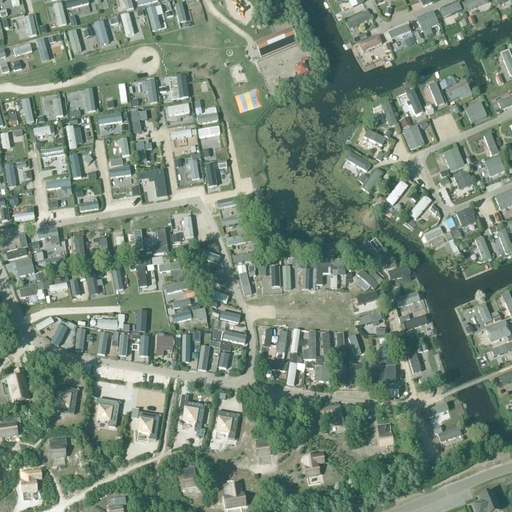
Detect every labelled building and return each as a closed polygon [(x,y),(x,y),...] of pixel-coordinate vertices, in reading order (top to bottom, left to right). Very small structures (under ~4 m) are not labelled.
[(131,0),(123,0),(128,15),(135,14),(131,0)] [(364,0),(338,0),(345,15),(367,7),(364,0)] [(487,0),(467,0),(462,2),(465,10),(488,1),(487,0)] [(64,1),(50,4),(54,25),(69,22),(64,1)] [(181,21),(189,18),(183,1),(176,3),(181,21)] [(458,2),(440,9),(443,18),(461,9),(458,2)] [(154,29),(163,27),(159,12),(165,11),(162,3),(148,6),(154,29)] [(166,5),(168,15),(175,14),(173,4),(166,5)] [(369,8),(345,18),(349,26),(372,16),(369,8)] [(417,15),(423,29),(440,22),(434,8),(417,15)] [(49,30),(47,23),(40,25),(36,12),(26,15),(33,35),(49,30)] [(102,43),(112,40),(105,18),(96,21),(102,43)] [(392,37),(412,29),(409,21),(389,29),(392,37)] [(83,24),(86,36),(94,34),(91,22),(83,24)] [(75,51),(84,49),(78,28),(70,30),(75,51)] [(291,28),(254,44),(260,60),(278,52),(281,60),(299,52),(296,44),(297,44),(291,28)] [(62,32),(50,35),(51,41),(63,39),(62,32)] [(359,41),(362,50),(383,41),(380,32),(359,41)] [(38,38),(44,60),(52,57),(45,36),(38,38)] [(17,54),(34,49),(31,41),(15,47),(17,54)] [(511,52),(510,48),(501,51),(511,74),(511,73),(511,52)] [(301,61),(303,66),(296,69),(301,83),(315,77),(307,58),(301,61)] [(2,62),(4,71),(11,69),(9,60),(2,62)] [(150,101),(158,101),(158,76),(149,77),(150,101)] [(463,98),(473,94),(467,76),(455,81),(453,76),(443,80),(451,100),(462,96),(463,98)] [(438,104),(446,101),(437,80),(429,83),(438,104)] [(127,82),(119,83),(122,101),(130,100),(127,82)] [(206,82),(189,85),(191,98),(208,95),(206,82)] [(89,110),(97,109),(95,86),(87,87),(89,110)] [(417,88),(401,92),(406,110),(412,109),(413,114),(423,111),(417,88)] [(511,93),(499,99),(502,107),(511,102),(511,93)] [(23,98),(28,121),(36,120),(31,96),(23,98)] [(57,115),(65,113),(62,96),(54,97),(57,115)] [(389,99),(381,103),(391,125),(399,121),(389,99)] [(466,107),(472,122),(488,115),(482,100),(466,107)] [(169,114),(192,110),(191,101),(168,105),(169,114)] [(217,104),(199,107),(200,113),(218,110),(217,104)] [(135,132),(144,131),(142,119),(149,117),(148,108),(132,111),(135,132)] [(18,111),(11,112),(13,123),(20,122),(18,111)] [(219,111),(198,113),(199,122),(220,120),(219,111)] [(100,113),(100,122),(124,121),(123,112),(100,113)] [(405,126),(412,122),(408,115),(401,118),(405,126)] [(419,123),(404,128),(410,148),(425,143),(419,123)] [(221,124),(200,128),(201,136),(222,132),(221,124)] [(51,127),(36,130),(34,131),(35,137),(52,134),(51,127)] [(198,133),(197,127),(172,130),(173,137),(198,133)] [(377,142),(383,145),(387,135),(366,127),(360,142),(374,148),(377,142)] [(76,150),(73,128),(66,129),(70,151),(76,150)] [(2,131),(3,147),(12,146),(10,131),(2,131)] [(492,131),(486,134),(494,153),(500,151),(492,131)] [(129,136),(121,137),(123,154),(131,154),(129,136)] [(148,160),(147,148),(154,147),(153,140),(138,142),(139,161),(148,160)] [(65,145),(45,150),(47,157),(67,153),(65,145)] [(459,145),(444,151),(451,170),(466,165),(459,145)] [(71,154),(74,176),(83,175),(81,153),(71,154)] [(359,182),(369,167),(349,154),(339,170),(359,182)] [(486,160),(490,174),(506,169),(501,155),(486,160)] [(218,184),(215,161),(207,162),(210,185),(218,184)] [(14,162),(5,164),(10,185),(19,184),(14,162)] [(112,176),(133,172),(131,164),(110,168),(112,176)] [(145,189),(148,189),(149,197),(169,195),(165,168),(140,170),(141,178),(143,178),(145,189)] [(469,168),(455,173),(459,187),(474,183),(469,168)] [(381,177),(376,173),(361,191),(367,195),(381,177)] [(64,193),(73,193),(73,177),(47,178),(48,187),(63,186),(64,193)] [(386,197),(393,203),(410,184),(403,178),(386,197)] [(511,187),(496,194),(501,208),(511,204),(511,187)] [(11,202),(20,202),(19,192),(11,192),(11,202)] [(410,211),(417,218),(433,199),(426,193),(410,211)] [(80,202),(82,210),(101,207),(99,198),(80,202)] [(238,198),(218,201),(220,210),(240,205),(238,198)] [(431,210),(438,213),(440,208),(433,205),(431,210)] [(457,210),(463,226),(478,220),(472,205),(457,210)] [(16,219),(36,217),(36,210),(15,212),(16,219)] [(225,225),(246,220),(244,212),(223,217),(225,225)] [(186,236),(194,236),(194,215),(186,215),(186,236)] [(453,216),(447,218),(450,227),(456,225),(453,216)] [(441,224),(424,231),(428,239),(444,232),(441,224)] [(166,226),(159,228),(162,248),(169,247),(166,226)] [(43,236),(52,235),(53,241),(62,239),(60,227),(42,229),(43,236)] [(181,230),(173,233),(175,242),(183,239),(181,230)] [(511,251),(504,230),(496,233),(505,258),(511,255),(511,251)] [(126,234),(117,234),(118,251),(127,250),(126,234)] [(129,251),(137,250),(136,234),(128,234),(129,251)] [(249,234),(226,239),(228,248),(251,243),(249,234)] [(485,260),(493,257),(484,234),(476,237),(485,260)] [(78,259),(86,259),(86,235),(77,235),(78,259)] [(101,237),(104,256),(111,255),(108,236),(101,237)] [(369,247),(369,252),(373,252),(374,259),(380,258),(380,246),(369,247)] [(24,248),(5,253),(7,261),(26,256),(24,248)] [(258,249),(234,254),(236,261),(259,256),(258,249)] [(44,250),(36,252),(39,264),(47,262),(44,250)] [(47,262),(65,261),(64,254),(47,255),(47,262)] [(173,270),(174,279),(184,278),(183,260),(171,261),(171,255),(153,256),(154,264),(160,263),(161,271),(173,270)] [(20,274),(36,271),(34,256),(17,259),(20,274)] [(318,256),(318,285),(339,285),(339,273),(347,273),(347,257),(318,256)] [(136,275),(135,263),(122,264),(123,285),(130,285),(130,276),(136,275)] [(241,264),(243,293),(252,292),(249,263),(241,264)] [(273,264),(273,285),(282,284),(282,264),(273,264)] [(292,264),(284,264),(285,288),(293,287),(292,264)] [(394,283),(413,279),(410,264),(391,268),(394,283)] [(108,289),(115,289),(113,274),(120,273),(120,265),(111,266),(111,269),(106,270),(108,289)] [(145,267),(137,268),(140,288),(148,287),(145,267)] [(385,279),(374,268),(370,273),(364,267),(354,278),(367,290),(372,285),(376,288),(385,279)] [(91,292),(97,291),(107,289),(102,269),(86,273),(91,292)] [(208,270),(205,277),(225,285),(228,279),(208,270)] [(166,284),(169,300),(174,299),(175,307),(184,305),(185,311),(173,313),(175,321),(195,317),(195,319),(209,316),(206,305),(201,307),(197,286),(190,287),(188,279),(166,284)] [(52,291),(69,287),(68,280),(50,284),(52,291)] [(81,293),(78,280),(72,281),(74,294),(81,293)] [(24,296),(38,293),(39,298),(47,297),(43,282),(22,286),(24,296)] [(215,288),(212,296),(228,302),(231,294),(215,288)] [(503,292),(509,313),(511,311),(511,293),(511,290),(503,292)] [(479,326),(494,321),(487,302),(473,307),(479,326)] [(241,320),(242,312),(223,310),(222,318),(241,320)] [(362,316),(363,323),(383,318),(381,311),(362,316)] [(120,312),(119,318),(99,317),(99,327),(137,328),(138,321),(126,320),(127,313),(120,312)] [(430,322),(427,313),(411,318),(409,313),(400,315),(404,329),(430,322)] [(140,330),(148,330),(148,314),(141,314),(140,330)] [(39,328),(56,321),(53,315),(37,323),(39,328)] [(213,335),(247,343),(249,333),(226,328),(228,320),(217,318),(213,335)] [(61,322),(54,336),(61,340),(68,326),(61,322)] [(510,335),(505,322),(485,328),(490,343),(510,335)] [(263,345),(272,345),(272,340),(279,340),(279,335),(274,334),(274,326),(264,325),(263,345)] [(84,344),(86,332),(93,333),(91,346),(98,347),(100,329),(80,326),(77,343),(84,344)] [(278,349),(286,351),(290,329),(282,328),(278,349)] [(108,329),(107,349),(114,349),(114,342),(120,342),(121,329),(108,329)] [(202,330),(184,329),(183,360),(192,361),(193,339),(202,339),(202,330)] [(318,359),(317,329),(306,329),(307,359),(318,359)] [(301,348),(301,330),(293,330),(292,347),(301,348)] [(322,330),(322,354),(326,354),(327,360),(332,360),(332,330),(322,330)] [(337,331),(338,356),(346,356),(346,330),(337,331)] [(122,356),(133,357),(134,337),(142,338),(142,332),(129,332),(128,350),(122,350),(122,356)] [(166,348),(175,349),(175,332),(157,332),(157,354),(166,354),(166,348)] [(358,333),(351,335),(355,355),(363,353),(358,333)] [(141,354),(150,354),(151,334),(142,334),(141,354)] [(381,337),(384,355),(392,354),(389,335),(381,337)] [(511,350),(511,340),(492,347),(494,356),(511,350)] [(216,355),(218,348),(203,344),(201,351),(216,355)] [(409,352),(415,371),(423,369),(418,350),(409,352)] [(265,367),(288,368),(288,361),(265,360),(265,367)] [(290,361),(289,383),(297,383),(297,368),(306,368),(307,362),(290,361)] [(339,362),(339,383),(348,383),(349,362),(339,362)] [(316,363),(316,379),(331,379),(332,364),(316,363)] [(370,364),(371,382),(398,381),(397,363),(370,364)] [(437,370),(421,377),(424,385),(440,378),(437,370)] [(504,381),(511,379),(511,370),(502,373),(504,381)] [(15,373),(17,379),(8,381),(13,403),(29,400),(22,372),(15,373)] [(387,395),(401,395),(401,387),(387,387),(387,395)] [(58,395),(56,407),(68,410),(67,415),(74,416),(78,394),(76,391),(56,388),(55,395),(58,395)] [(90,391),(88,400),(96,402),(98,392),(90,391)] [(204,438),(205,432),(201,431),(205,409),(203,406),(187,404),(188,398),(182,397),(180,409),(185,410),(183,423),(195,425),(194,430),(197,431),(196,437),(204,438)] [(511,428),(511,399),(497,405),(508,429),(511,428)] [(99,408),(97,420),(109,422),(108,428),(115,429),(119,407),(117,404),(98,401),(96,408),(99,408)] [(431,416),(451,408),(448,401),(428,408),(431,416)] [(330,427),(342,425),(341,414),(340,408),(321,411),(322,419),(329,418),(330,427)] [(159,420),(157,417),(138,414),(139,411),(133,410),(131,420),(140,421),(138,433),(150,435),(149,441),(156,442),(159,420)] [(228,440),(234,441),(238,419),(236,416),(217,413),(216,420),(218,420),(216,432),(229,434),(228,440)] [(0,438),(4,438),(3,437),(13,435),(13,437),(17,436),(16,427),(21,426),(20,419),(6,421),(7,422),(1,423),(1,427),(0,426),(0,438)] [(442,423),(436,425),(442,441),(464,433),(460,424),(444,430),(442,423)] [(385,427),(378,428),(381,447),(393,445),(390,426),(385,427)] [(258,457),(270,456),(268,447),(272,446),(271,438),(261,440),(261,441),(255,442),(258,457)] [(67,446),(66,441),(49,442),(51,459),(65,458),(64,447),(67,446)] [(307,478),(319,476),(317,465),(324,464),(322,456),(304,459),(307,478)] [(197,487),(194,470),(182,471),(185,488),(197,487)] [(41,480),(40,472),(22,474),(22,480),(21,480),(22,493),(36,492),(35,481),(41,480)] [(240,485),(227,487),(229,497),(224,498),(226,510),(245,507),(244,495),(241,495),(240,485)] [(499,511),(492,493),(480,498),(481,502),(473,505),(476,511),(499,511)] [(110,508),(110,511),(121,511),(121,507),(125,507),(125,498),(109,501),(110,508)]
